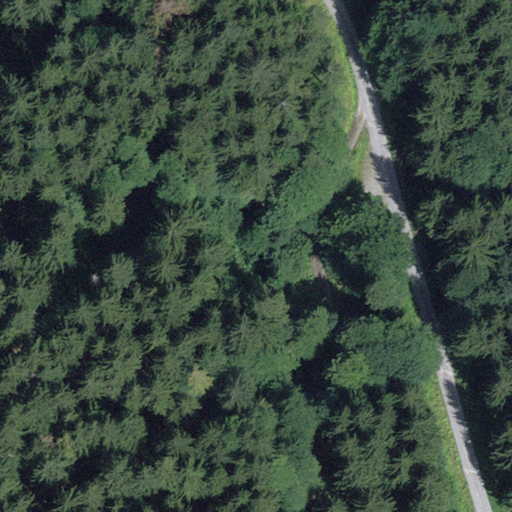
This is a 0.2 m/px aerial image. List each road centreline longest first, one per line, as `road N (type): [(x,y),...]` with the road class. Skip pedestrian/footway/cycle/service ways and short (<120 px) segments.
road 1 (track): [(301,511),(311,366),(327,318),(320,196),(371,111)]
road 2 (track): [(371,111),(485,511)]
